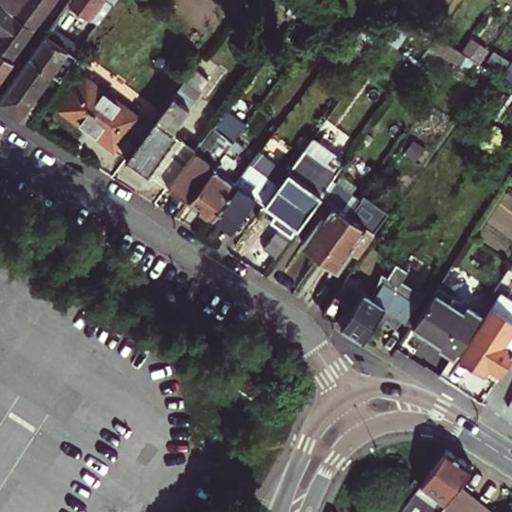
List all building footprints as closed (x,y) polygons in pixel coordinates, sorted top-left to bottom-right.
[(0,0),(0,6),(32,29),(50,0),(0,0)] [(99,24),(115,0),(69,0),(45,34),(58,43),(81,12),(99,24)] [(270,0),(293,16),(300,7),(289,0),(270,0)] [(362,25),(375,6),(366,0),(364,0),(351,20),(343,15),(340,20),(333,30),(344,38),(350,42),(362,25)] [(0,52),(11,60),(32,29),(0,6),(0,52)] [(333,30),(340,20),(320,6),(312,16),(321,22),(333,30)] [(314,32),(316,29),(321,22),(312,16),(300,7),(293,16),(314,32)] [(339,45),(344,38),(333,30),(321,22),(316,29),(339,45)] [(381,38),(362,25),(350,42),(370,55),(381,38)] [(76,56),(92,33),(83,27),(67,50),(76,56)] [(45,34),(26,60),(51,76),(59,82),(76,56),(67,50),(58,43),(45,34)] [(358,71),(370,55),(350,42),(344,38),(339,45),(333,54),(358,71)] [(486,59),(504,70),(505,69),(511,60),(493,49),(486,59)] [(11,60),(0,52),(0,80),(13,62),(11,60)] [(0,96),(0,105),(21,118),(29,124),(41,107),(32,101),(51,76),(26,60),(0,96)] [(168,185),(195,148),(170,130),(201,87),(199,86),(208,75),(196,66),(144,136),(129,157),(131,158),(131,163),(140,169),(143,167),(168,185)] [(63,108),(92,129),(115,96),(87,76),(63,108)] [(149,122),(115,96),(92,129),(129,157),(144,136),(141,134),(149,122)] [(189,199),(190,197),(234,138),(245,124),(224,109),(195,148),(168,185),(189,199)] [(270,220),(291,234),(321,192),(332,178),(345,160),(312,136),(289,169),(265,202),(276,211),(270,220)] [(234,138),(190,197),(214,214),(237,184),(226,176),(234,164),(234,157),(243,145),(234,138)] [(286,172),(260,152),(237,184),(214,214),(231,226),(255,194),(265,202),(286,172)] [(360,198),(332,178),(321,192),(327,196),(349,212),(360,198)] [(327,196),(314,215),(320,219),(314,227),(303,243),(319,255),(349,212),(327,196)] [(385,216),(360,198),(349,212),(374,231),(385,216)] [(354,244),(361,249),(374,231),(349,212),(319,255),(338,268),(349,251),(354,244)] [(308,223),(314,227),(320,219),(314,215),(308,223)] [(356,257),(361,249),(354,244),(349,251),(356,257)] [(404,279),(410,269),(396,260),(387,275),(382,272),(378,279),(373,295),(364,289),(343,322),(342,324),(365,338),(374,325),(404,279)] [(364,289),(348,277),(323,312),(335,319),(336,318),(343,322),(364,289)] [(404,279),(374,325),(378,328),(388,318),(397,326),(427,294),(404,279)] [(463,308),(435,290),(413,324),(418,327),(415,333),(425,339),(429,333),(442,342),(440,345),(454,354),(480,313),(466,304),(463,308)] [(501,374),(511,357),(511,301),(498,293),(458,355),(480,369),(484,363),(501,374)] [(266,352),(242,337),(218,375),(240,390),(266,352)] [(484,363),(480,369),(497,380),(501,374),(484,363)] [(436,511),(455,487),(471,466),(445,449),(398,511),(436,511)] [(455,487),(436,511),(476,511),(463,501),(466,496),(455,487)] [(485,511),(466,496),(463,501),(476,511),(485,511)]
